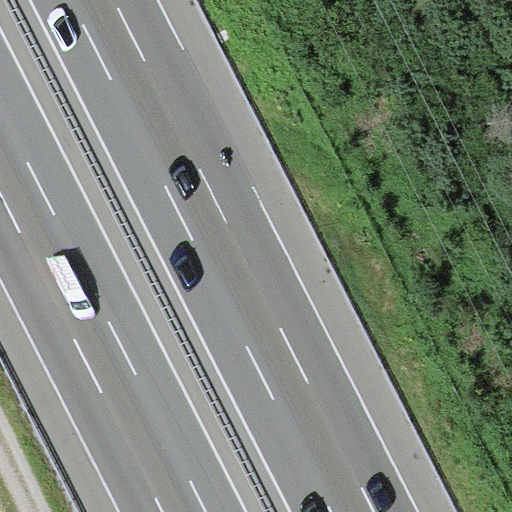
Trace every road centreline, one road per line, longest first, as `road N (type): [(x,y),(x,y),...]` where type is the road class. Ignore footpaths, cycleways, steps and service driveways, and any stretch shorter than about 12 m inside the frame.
road 1 (motorway): [(356,511),(95,0)]
road 2 (motorway): [(0,150),(184,511)]
